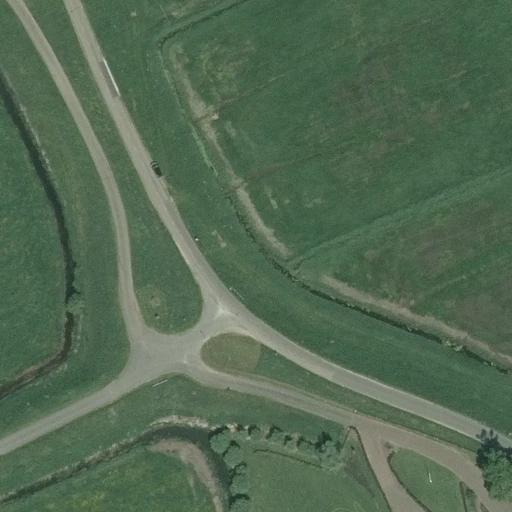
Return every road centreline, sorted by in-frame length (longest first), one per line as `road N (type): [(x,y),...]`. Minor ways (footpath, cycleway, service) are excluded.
road 1 (unclassified): [(13,0),(101,162),(118,210),(132,317),(163,362)]
road 2 (unclassified): [(230,307),(160,201),(71,0)]
road 3 (unclassified): [(511,450),(309,362),(230,307)]
road 4 (unclassified): [(0,448),(163,362)]
